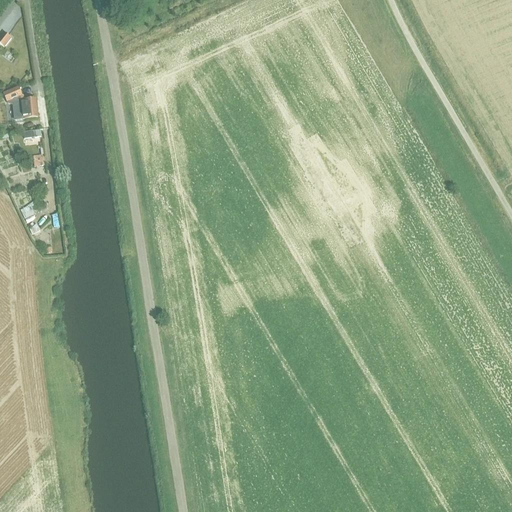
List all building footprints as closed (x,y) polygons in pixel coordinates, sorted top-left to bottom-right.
[(0,45),(3,49),(11,40),(4,34),(0,38),(0,45)] [(17,90),(3,96),(7,103),(11,105),(13,121),(22,120),(37,119),(35,101),(23,102),(17,90)] [(37,132),(22,134),(24,141),(38,138),(37,132)] [(43,158),(42,156),(32,157),(34,168),(44,166),(43,158)] [(36,225),(29,230),(32,235),(40,232),(36,225)]
